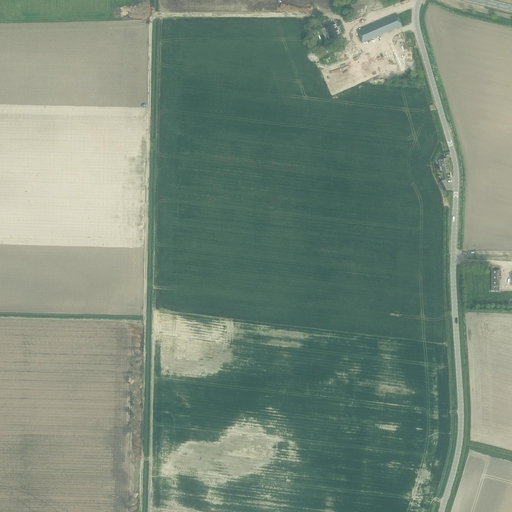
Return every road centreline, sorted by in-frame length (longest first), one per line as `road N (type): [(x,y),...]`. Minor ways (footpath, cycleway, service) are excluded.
road 1 (tertiary): [(442,511),(462,427),(456,181),(418,33),(419,0)]
road 2 (track): [(151,14),(140,511)]
road 3 (track): [(151,0),(151,14),(335,14),(349,27)]
